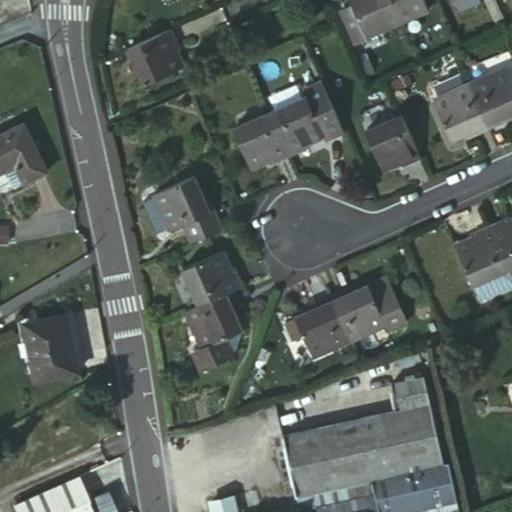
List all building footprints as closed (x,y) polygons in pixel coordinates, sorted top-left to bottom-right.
[(347,0),(337,0),(334,2),(351,35),(363,29),(362,26),(361,27),(347,0)] [(395,10),(390,0),(347,0),(361,27),(362,26),(395,10)] [(390,0),(395,10),(417,0),(390,0)] [(169,32),(126,52),(140,84),(176,69),(169,56),(177,51),(169,32)] [(511,108),(511,88),(503,68),(464,85),(484,129),(507,119),(504,111),(511,108)] [(294,85),(297,96),(313,132),(315,136),(333,129),(312,78),(294,85)] [(468,136),(484,129),(464,85),(431,99),(447,136),(465,129),(468,136)] [(258,114),(277,158),(299,149),(295,140),(313,132),(297,96),(258,114)] [(395,167),(411,159),(392,113),(357,128),(372,167),(392,160),(395,167)] [(263,164),(277,158),(258,114),(225,129),(241,166),(259,158),(263,164)] [(0,168),(6,166),(31,155),(16,122),(0,129),(0,168)] [(39,171),(31,155),(6,166),(13,182),(39,171)] [(182,242),(214,227),(198,191),(190,193),(181,175),(144,192),(145,194),(160,226),(160,228),(173,222),(182,242)] [(145,194),(133,200),(147,232),(160,226),(145,194)] [(479,226),(500,272),(511,267),(511,220),(503,223),(502,217),(479,226)] [(468,285),(500,272),(479,226),(462,234),(465,242),(449,249),(466,286),(468,285)] [(191,308),(235,288),(225,264),(219,266),(212,251),(173,267),(191,308)] [(507,288),(500,272),(468,285),(474,301),(507,288)] [(376,279),(357,286),(374,327),(376,333),(394,324),(376,279)] [(318,294),(339,341),(374,327),(357,286),(340,294),(336,286),(318,294)] [(303,356),(339,341),(318,294),(302,301),(304,309),(287,318),(303,356)] [(231,311),(226,298),(185,315),(199,344),(212,339),(231,331),(222,314),(231,311)] [(34,378),(73,371),(63,314),(23,321),(34,378)] [(199,344),(182,351),(190,371),(220,359),(212,339),(199,344)] [(415,511),(409,478),(443,473),(431,412),(426,384),(394,390),(399,417),(283,437),(294,496),(371,483),(374,497),(376,504),(377,511),(455,511),(455,506),(425,511),(415,511)] [(57,511),(88,497),(77,472),(13,502),(17,511),(57,511)] [(450,472),(443,473),(409,478),(415,511),(425,511),(455,506),(450,472)] [(371,483),(294,496),(296,511),(329,511),(376,504),(374,497),(371,483)] [(94,511),(116,511),(106,490),(88,497),(94,511)] [(94,511),(88,497),(57,511),(94,511)] [(228,511),(226,501),(202,505),(203,511),(228,511)]
